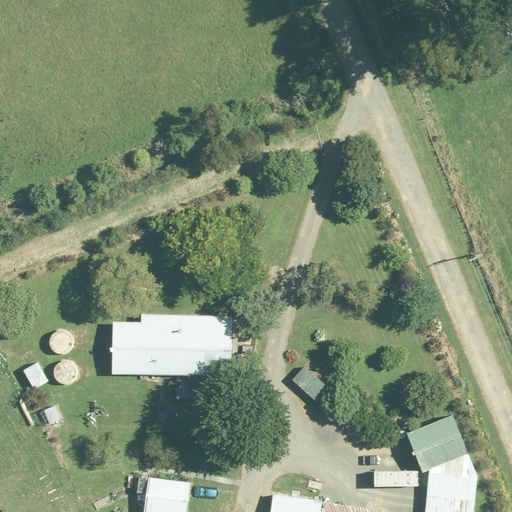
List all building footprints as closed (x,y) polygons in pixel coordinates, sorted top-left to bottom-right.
[(235,374),(236,317),(117,316),(116,373),(235,374)] [(80,324),(43,324),(42,391),(79,392),(80,324)] [(303,360),(287,381),(317,405),(333,384),(303,360)] [(478,511),(482,475),(454,414),(410,434),(429,473),(434,471),(428,511),(393,511),(284,493),(276,511),(478,511)] [(191,511),(195,482),(153,477),(149,511),(191,511)]
